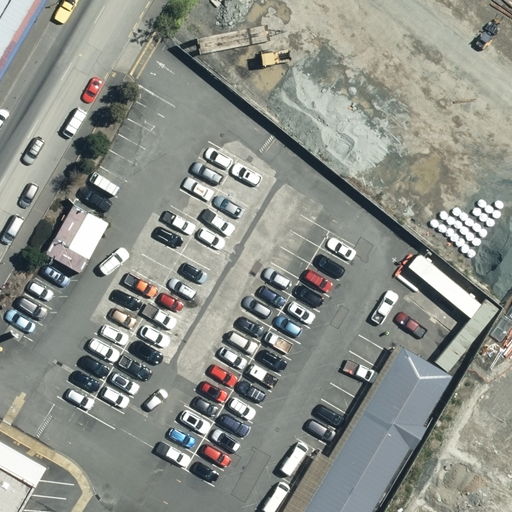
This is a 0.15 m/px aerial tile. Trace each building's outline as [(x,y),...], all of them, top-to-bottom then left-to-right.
[(0,0),(0,63),(36,0),(0,0)] [(106,222),(72,203),(44,252),(78,271),(106,222)] [(433,358),(445,369),(497,307),(485,296),(480,302),(418,251),(407,264),(469,315),(433,358)] [(445,369),(402,345),(300,511),(368,511),(451,373),(445,369)] [(27,455),(0,439),(0,511),(15,511),(42,463),(27,455)]
